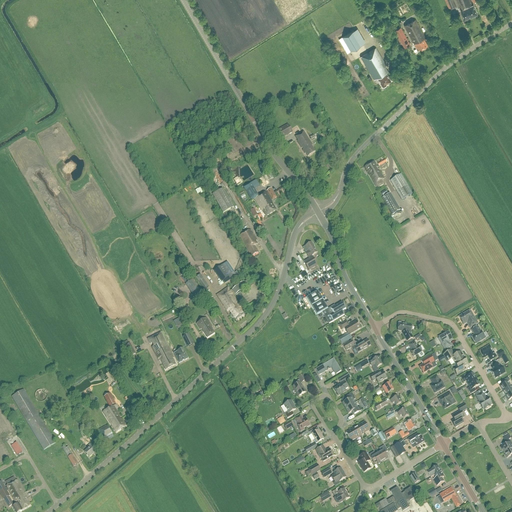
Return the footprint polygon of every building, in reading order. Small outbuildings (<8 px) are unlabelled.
[(445,0),(449,9),(456,6),(453,0),(445,0)] [(465,19),(478,14),(473,4),(472,5),(470,0),(456,0),(460,9),(465,19)] [(425,38),(417,22),(415,19),(404,25),(414,44),(416,48),(418,47),(419,50),(428,46),(424,38),(425,38)] [(404,48),(410,45),(401,27),(394,30),(404,48)] [(354,30),(352,31),(342,37),(350,51),(363,44),(354,30)] [(386,84),(391,81),(386,72),(388,71),(385,66),(386,66),(375,47),(360,56),(371,75),(370,76),(372,79),(373,78),(374,79),(376,78),(379,81),(382,86),(383,85),(384,86),(386,85),(386,84)] [(282,139),(293,133),(288,125),(277,131),(282,139)] [(307,157),(315,152),(311,146),(312,146),(303,132),(295,137),(298,142),(297,142),(301,149),(302,148),(303,150),(302,151),(305,154),(307,157)] [(209,156),(212,162),(217,159),(214,154),(211,155),(209,156)] [(382,181),(384,179),(379,171),(378,172),(376,169),(377,168),(374,162),(364,168),(376,188),(384,184),(382,181)] [(402,201),(412,196),(401,176),(390,181),(402,201)] [(266,217),(276,211),(270,202),(271,202),(265,192),(258,197),(250,184),(244,189),(252,201),(254,200),(262,212),(263,211),(266,217)] [(272,201),(276,198),(271,189),(267,192),(272,201)] [(223,214),(233,208),(223,190),(212,196),(223,214)] [(400,211),(390,194),(382,198),(393,216),(400,211)] [(254,247),(257,245),(256,242),(257,241),(251,230),(238,237),(247,251),(251,258),(258,253),(254,247)] [(312,244),(311,244),(306,247),(303,249),(306,253),(309,259),(304,263),(309,271),(318,266),(312,256),(317,253),(313,247),(314,246),(313,244),(312,245),(312,244)] [(214,271),(222,282),(223,281),(225,284),(235,276),(226,263),(214,271)] [(200,277),(196,279),(204,292),(208,289),(200,277)] [(244,282),(232,290),(243,306),(247,303),(240,294),(239,293),(247,287),(244,282)] [(194,283),(188,288),(193,295),(199,291),(194,283)] [(236,322),(244,316),(239,309),(241,308),(228,288),(217,296),(228,312),(229,311),(232,315),(230,316),(232,319),(234,318),(236,322)] [(193,295),(196,300),(203,295),(199,291),(193,295)] [(317,291),(306,298),(317,316),(322,313),(329,324),(333,322),(344,316),(342,312),(345,310),(346,310),(342,303),(341,303),(335,307),(334,306),(328,310),(317,291)] [(473,316),(471,317),(468,312),(459,318),(463,325),(467,323),(468,325),(468,326),(470,329),(478,324),(473,316)] [(207,338),(214,334),(211,328),(212,328),(206,318),(199,323),(197,325),(199,328),(200,327),(207,338)] [(348,336),(360,329),(356,322),(349,326),(346,322),(339,326),(341,330),(344,329),(348,336)] [(410,333),(412,326),(401,324),(400,323),(399,323),(398,324),(397,325),(398,327),(398,331),(402,332),(403,334),(403,335),(407,342),(413,338),(410,333)] [(477,327),(471,331),(474,336),(470,338),(475,345),(485,339),(481,332),(480,332),(477,327)] [(448,343),(452,341),(450,337),(451,336),(448,332),(439,338),(443,346),(442,346),(445,350),(451,347),(448,343)] [(174,359),(173,358),(161,333),(148,339),(150,344),(152,344),(154,347),(152,348),(159,362),(161,361),(166,371),(175,366),(172,359),(174,359)] [(182,338),(187,348),(194,344),(189,334),(182,338)] [(358,354),(370,346),(367,340),(354,348),(358,354)] [(351,341),(343,346),(346,351),(354,347),(351,341)] [(422,352),(418,347),(417,347),(414,342),(409,346),(412,351),(410,352),(413,357),(418,355),(420,358),(424,356),(422,352)] [(496,358),(489,346),(479,352),(483,359),(487,356),(490,361),(496,358)] [(174,354),(179,364),(188,359),(183,349),(177,352),(174,354)] [(454,364),(464,358),(460,353),(454,356),(450,351),(443,355),(447,363),(452,360),(454,364)] [(430,365),(434,363),(430,356),(421,362),(423,365),(419,367),(423,374),(432,369),(430,365)] [(372,361),(368,363),(371,368),(375,365),(377,368),(382,365),(378,358),(372,361)] [(454,364),(456,368),(453,370),(457,375),(465,371),(463,368),(468,365),(464,358),(454,364)] [(341,372),(333,359),(315,370),(315,371),(316,370),(319,376),(328,370),(331,368),(335,375),(341,372)] [(362,368),(369,364),(366,360),(354,368),(356,373),(363,369),(362,368)] [(492,368),(491,368),(493,371),(491,372),(495,379),(501,376),(505,373),(504,372),(501,367),(500,367),(498,364),(497,365),(492,368)] [(383,373),(380,375),(378,372),(375,374),(370,377),(372,382),(375,380),(378,384),(386,379),(383,373)] [(347,374),(338,379),(340,384),(346,380),(346,381),(350,379),(347,374)] [(468,385),(476,380),(473,374),(468,378),(466,375),(460,378),(463,383),(466,382),(468,385)] [(300,384),(306,381),(303,376),(298,378),(299,380),(294,383),(296,385),(293,387),(298,397),(305,393),(300,384)] [(435,394),(444,388),(440,381),(439,381),(436,376),(430,380),(433,385),(430,386),(435,394)] [(508,382),(510,381),(508,378),(502,382),(504,385),(500,387),(502,392),(511,387),(508,382)] [(476,380),(468,385),(470,388),(467,389),(470,395),(476,392),(474,389),(480,385),(476,380)] [(344,390),(348,388),(345,382),(337,387),(337,388),(334,390),(338,397),(346,392),(344,390)] [(386,394),(389,393),(393,390),(389,383),(382,387),(384,391),(386,394)] [(511,387),(502,392),(505,397),(511,392),(511,389),(511,388),(511,387),(511,386),(511,387)] [(44,451),(56,443),(24,390),(12,397),(44,451)] [(46,393),(45,392),(44,391),(43,390),(42,390),(41,390),(40,390),(39,391),(38,391),(37,392),(36,392),(36,393),(35,394),(35,395),(35,396),(35,397),(35,398),(36,399),(36,400),(37,401),(38,401),(39,402),(40,402),(41,402),(42,402),(43,402),(44,402),(44,401),(45,400),(46,400),(46,399),(47,398),(47,397),(47,396),(47,395),(46,394),(46,393)] [(449,401),(453,399),(449,393),(438,400),(444,410),(452,405),(449,401)] [(482,393),(476,397),(480,403),(479,403),(483,410),(484,410),(484,411),(490,407),(489,406),(491,405),(487,398),(485,400),(484,398),(485,398),(482,393)] [(110,408),(103,412),(111,425),(116,433),(126,427),(121,419),(121,420),(119,418),(120,418),(114,408),(113,408),(112,407),(116,405),(110,394),(104,398),(110,408)] [(345,409),(354,404),(353,401),(355,400),(351,394),(344,398),(346,402),(342,404),(345,409)] [(396,406),(401,403),(397,396),(390,400),(392,404),(394,403),(396,406)] [(292,412),(296,410),(293,405),(291,401),(284,405),(288,412),(284,414),(287,419),(294,415),(292,412)] [(384,401),(374,407),(376,411),(387,405),(384,401)] [(354,404),(345,409),(348,414),(353,412),(355,415),(362,411),(360,407),(357,409),(354,404)] [(464,418),(461,413),(467,409),(464,405),(457,409),(459,412),(451,416),(454,421),(451,422),(455,428),(463,423),(461,419),(464,418)] [(404,418),(408,416),(404,409),(397,413),(400,416),(402,415),(404,418)] [(393,412),(385,417),(387,420),(395,415),(393,412)] [(278,419),(281,424),(286,421),(283,416),(278,419)] [(306,428),(310,426),(306,420),(303,421),(300,416),(294,420),(297,425),(301,432),(306,429),(306,428)] [(409,432),(416,428),(412,421),(405,425),(409,432)] [(290,422),(283,426),(286,431),(293,427),(290,422)] [(360,425),(365,434),(369,431),(364,422),(360,425)] [(355,428),(360,436),(365,434),(360,425),(355,428)] [(104,441),(113,436),(107,426),(98,431),(104,441)] [(350,430),(356,439),(360,436),(355,428),(350,430)] [(393,428),(384,434),(387,439),(396,434),(393,428)] [(317,443),(323,440),(318,431),(315,433),(313,430),(308,433),(307,432),(302,435),(304,437),(309,434),(310,436),(312,435),(317,443)] [(356,439),(350,430),(346,433),(351,442),(356,439)] [(402,438),(409,434),(408,432),(404,433),(403,430),(399,432),(402,438)] [(415,447),(419,445),(420,445),(420,444),(424,442),(421,437),(420,438),(418,435),(408,440),(412,446),(414,445),(415,447)] [(504,453),(511,448),(511,445),(511,443),(510,443),(509,440),(511,439),(509,435),(503,439),(505,442),(507,445),(501,448),(502,451),(503,451),(504,453)] [(16,443),(10,446),(14,456),(20,453),(16,443)] [(399,456),(405,453),(399,443),(394,446),(399,456)] [(89,458),(96,451),(90,444),(88,447),(89,448),(84,453),(89,458)] [(315,444),(304,450),(307,454),(317,448),(315,444)] [(72,455),(67,447),(66,448),(65,446),(61,448),(67,458),(73,468),(78,465),(72,455)] [(323,463),(333,456),(329,450),(326,452),(323,446),(315,451),(320,459),(321,459),(323,463)] [(378,453),(383,462),(388,459),(385,454),(388,452),(384,446),(379,449),(380,452),(378,453)] [(383,462),(378,453),(375,455),(374,452),(369,455),(373,462),(374,465),(377,463),(378,465),(383,462)] [(367,463),(370,461),(365,453),(359,457),(362,461),(358,463),(364,473),(371,469),(367,463)] [(305,458),(302,454),(295,459),(298,463),(305,458)] [(312,476),(317,473),(321,471),(317,465),(308,470),(312,476)] [(431,478),(434,476),(441,471),(439,468),(438,466),(428,472),(431,478)] [(324,478),(332,474),(329,469),(321,474),(324,478)] [(333,473),(334,475),(331,477),(335,484),(346,478),(341,469),(333,473)] [(442,478),(444,477),(443,475),(444,475),(441,471),(434,476),(436,478),(433,480),(437,487),(444,482),(442,478)] [(414,484),(419,481),(415,474),(410,477),(414,484)] [(2,482),(0,482),(0,493),(0,495),(7,491),(8,491),(17,505),(18,505),(22,511),(31,506),(17,481),(6,486),(7,488),(5,489),(2,482)] [(402,511),(409,508),(406,503),(409,501),(410,502),(415,498),(409,489),(404,492),(404,493),(401,495),(397,488),(390,492),(393,497),(390,499),(391,501),(388,503),(385,499),(378,503),(375,506),(377,509),(378,509),(379,511),(397,511),(398,511),(396,509),(399,507),(402,511)] [(451,488),(440,495),(442,498),(440,499),(443,504),(451,499),(457,508),(461,506),(455,497),(456,496),(451,488)] [(342,502),(349,498),(344,490),(340,492),(339,489),(332,493),(335,497),(334,497),(338,504),(342,502)] [(428,492),(431,498),(437,494),(434,489),(428,492)] [(349,493),(352,499),(357,495),(354,490),(349,493)] [(17,505),(15,506),(14,504),(13,505),(8,497),(9,496),(7,491),(0,495),(3,500),(4,500),(9,508),(12,506),(15,511),(20,511),(22,511),(18,505),(17,505)]
